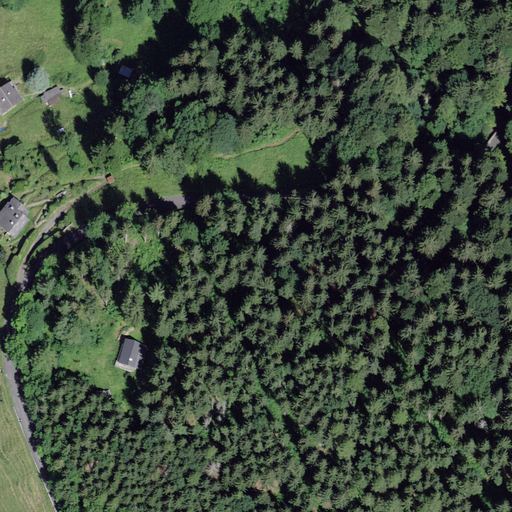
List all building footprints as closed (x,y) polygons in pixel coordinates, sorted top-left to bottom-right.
[(120,72),(131,78),(135,69),(124,64),(120,72)] [(11,81),(0,88),(0,112),(2,116),(24,100),(11,81)] [(48,105),(63,100),(58,87),(43,92),(48,105)] [(7,204),(0,212),(0,227),(16,240),(30,221),(26,218),(30,212),(13,199),(9,205),(7,204)] [(126,341),(118,366),(139,372),(147,347),(126,341)]
